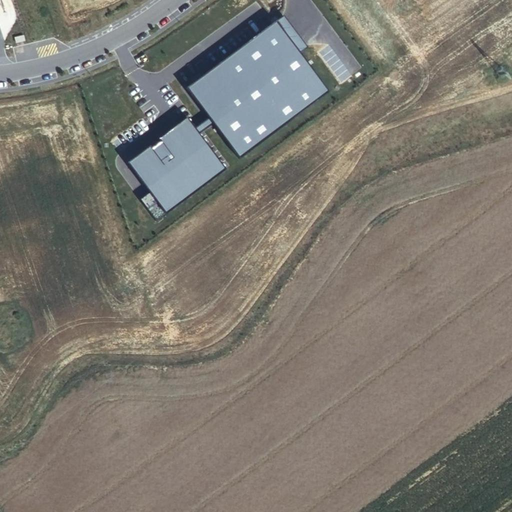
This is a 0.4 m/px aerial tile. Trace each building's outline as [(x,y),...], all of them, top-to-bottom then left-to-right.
[(284,15),(276,21),(298,50),(305,44),(284,15)] [(298,50),(276,21),(203,76),(192,84),(187,89),(197,102),(302,56),(298,50)] [(24,35),(14,37),(16,43),(25,41),(24,35)] [(240,160),(330,92),(302,56),(197,102),(240,160)] [(227,170),(188,118),(159,140),(161,143),(153,149),(150,146),(128,163),(150,193),(140,200),(157,222),(227,170)]
